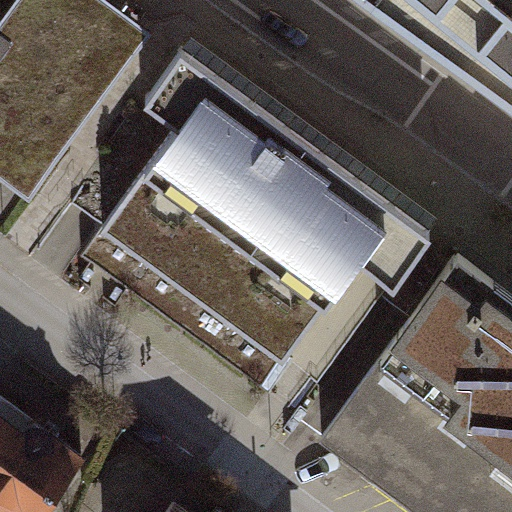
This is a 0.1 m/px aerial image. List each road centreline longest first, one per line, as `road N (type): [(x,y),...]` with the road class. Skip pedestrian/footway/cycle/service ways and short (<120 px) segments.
road 1 (residential): [(289,511),(0,298)]
road 2 (residential): [(511,166),(277,0)]
